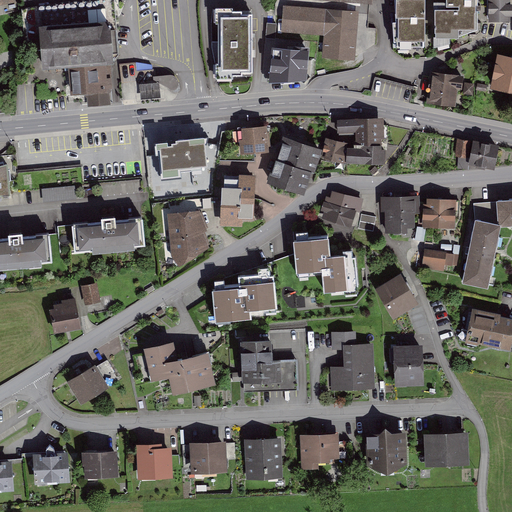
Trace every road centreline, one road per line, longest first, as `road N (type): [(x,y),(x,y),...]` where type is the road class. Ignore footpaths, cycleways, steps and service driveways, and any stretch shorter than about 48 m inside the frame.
road 1 (residential): [(0,394),(268,229),(319,187),(511,173)]
road 2 (secondary): [(511,136),(341,103),(196,110)]
road 3 (secondary): [(0,129),(196,110)]
